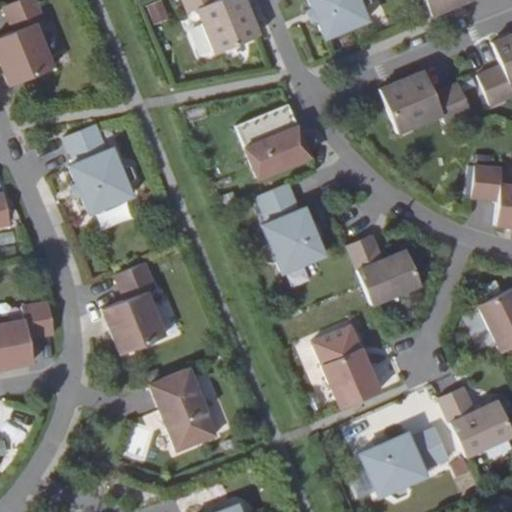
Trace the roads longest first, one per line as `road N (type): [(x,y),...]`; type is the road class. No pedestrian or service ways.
road 1 (residential): [(11,152),(74,303),(74,376)]
road 2 (residential): [(309,84),(334,136),(388,197),(471,239)]
road 3 (residential): [(309,84),(511,4)]
road 4 (residential): [(74,376),(50,446),(4,511)]
road 5 (residential): [(471,239),(422,358)]
